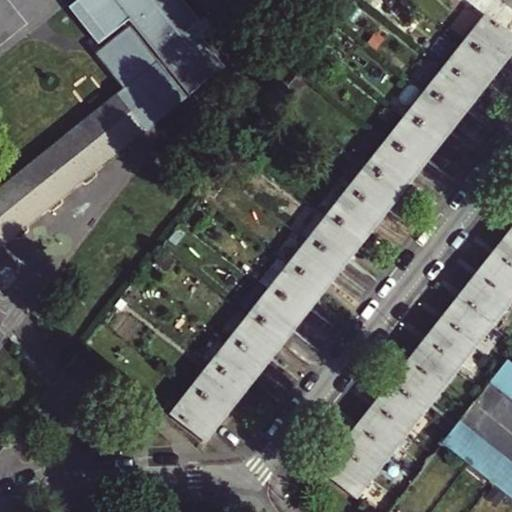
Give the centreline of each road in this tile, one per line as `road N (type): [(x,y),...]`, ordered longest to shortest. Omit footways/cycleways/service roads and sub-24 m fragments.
road 1 (residential): [(244,486),(511,154)]
road 2 (residential): [(0,510),(32,492),(88,481),(214,476),(244,486)]
